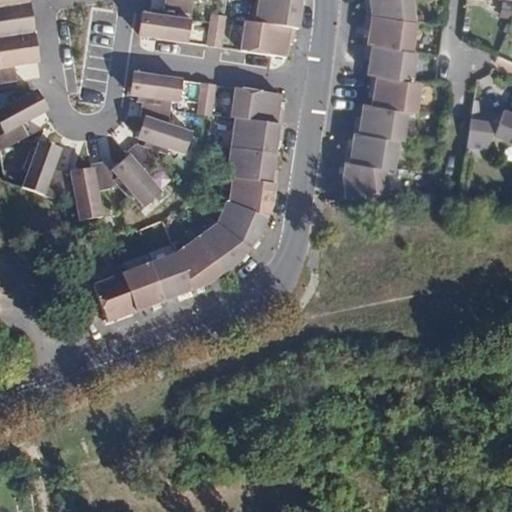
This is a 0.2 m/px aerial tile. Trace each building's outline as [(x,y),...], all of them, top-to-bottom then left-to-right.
[(179,18),(192,21),(194,0),(166,0),(165,12),(180,14),(179,18)] [(259,0),(256,22),(296,28),(300,28),(302,11),(301,0),(259,0)] [(367,14),(416,21),(413,0),(364,0),(367,13),(367,14)] [(0,37),(34,32),(30,3),(0,7),(0,37)] [(189,44),(192,21),(179,18),(180,14),(165,12),(151,11),(150,16),(146,14),(142,37),(189,44)] [(368,45),(412,52),(416,21),(367,14),(365,30),(369,30),(368,45)] [(219,17),(213,16),(211,24),(208,47),(222,49),(227,18),(219,17)] [(294,45),(296,28),(256,22),(246,21),(242,52),(287,58),(289,44),(294,45)] [(0,37),(0,83),(18,81),(16,66),(39,63),(34,32),(0,37)] [(371,75),(413,82),(417,52),(412,52),(368,45),(366,60),(369,60),(368,74),(371,75)] [(144,104),(172,108),(172,102),(179,103),(183,82),(137,74),(133,96),(138,97),(137,103),(144,104)] [(373,106),(408,110),(416,111),(420,83),(413,82),(371,75),(370,90),(375,91),(373,106)] [(216,86),(202,83),(198,115),(212,117),(212,114),(216,86)] [(236,119),(282,126),(285,111),(280,111),(282,96),(236,89),(231,118),(236,119)] [(0,111),(0,124),(5,133),(0,136),(0,149),(1,151),(28,136),(22,125),(46,112),(36,93),(30,95),(27,91),(8,101),(10,106),(0,111)] [(169,126),(172,108),(144,104),(142,118),(148,118),(145,141),(151,141),(150,147),(160,154),(167,154),(170,149),(186,154),(191,133),(169,126)] [(355,133),(398,138),(404,139),(408,110),(373,106),(363,104),(361,119),(357,118),(355,133)] [(493,135),(511,144),(511,113),(504,110),(498,123),(471,120),(467,146),(474,147),(487,150),(493,135)] [(231,148),(273,155),(275,141),(283,142),(284,127),(282,126),(236,119),(231,148)] [(346,161),(386,167),(394,168),(398,138),(355,133),(353,146),(348,146),(346,161)] [(24,169),(29,171),(23,186),(56,201),(69,193),(69,191),(66,175),(54,170),(61,152),(40,144),(38,148),(32,148),(24,169)] [(156,165),(160,154),(150,147),(137,145),(127,154),(131,158),(114,172),(120,179),(117,183),(120,187),(130,198),(134,195),(146,207),(161,193),(146,175),(156,165)] [(232,179),(276,186),(278,171),(270,169),(273,155),(231,148),(226,178),(232,179)] [(344,176),(347,198),(349,198),(385,195),(389,194),(386,167),(346,161),(344,176)] [(112,189),(117,183),(120,179),(114,172),(106,163),(93,166),(93,171),(73,175),(69,191),(69,193),(71,204),(77,203),(80,220),(101,216),(97,192),(112,189)] [(229,203),(267,221),(267,220),(274,204),(276,186),(232,179),(229,203)] [(219,224),(250,251),(251,250),(257,241),(267,221),(229,203),(219,224)] [(199,239),(223,275),(225,274),(240,262),(250,251),(219,224),(199,239)] [(179,254),(193,292),(196,291),(209,285),(223,275),(199,239),(198,240),(179,254)] [(164,303),(193,292),(179,254),(178,254),(150,264),(164,303)] [(137,313),(164,303),(150,264),(150,265),(122,275),(137,313)] [(122,275),(95,285),(109,323),(137,313),(122,275)] [(81,289),(68,296),(85,323),(96,316),(81,289)]
